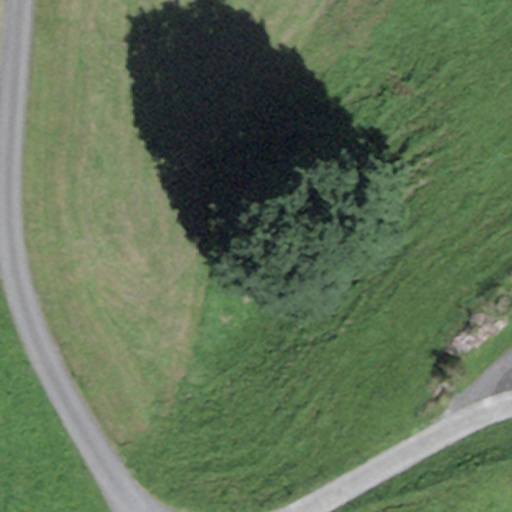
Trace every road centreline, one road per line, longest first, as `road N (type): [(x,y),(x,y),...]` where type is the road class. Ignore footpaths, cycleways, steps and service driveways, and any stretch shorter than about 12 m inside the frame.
road 1 (residential): [(21,0),(7,188),(22,311),(130,511)]
road 2 (track): [(302,511),(479,410),(511,404)]
